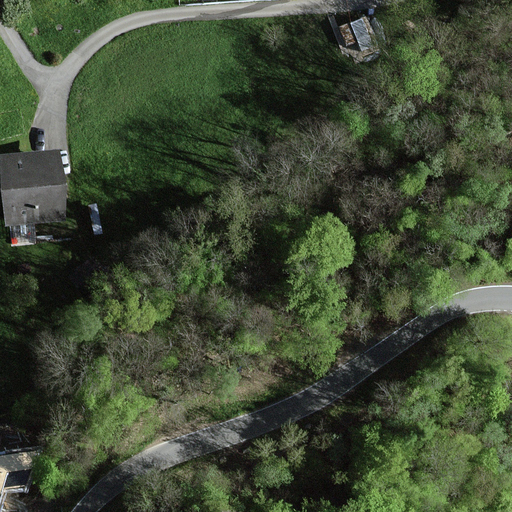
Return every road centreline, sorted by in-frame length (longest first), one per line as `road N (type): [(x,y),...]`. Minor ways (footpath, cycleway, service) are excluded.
road 1 (tertiary): [(85,511),(143,465),(316,399),(438,314),(471,300),(511,298)]
road 2 (residential): [(397,0),(126,23),(46,83),(0,20)]
